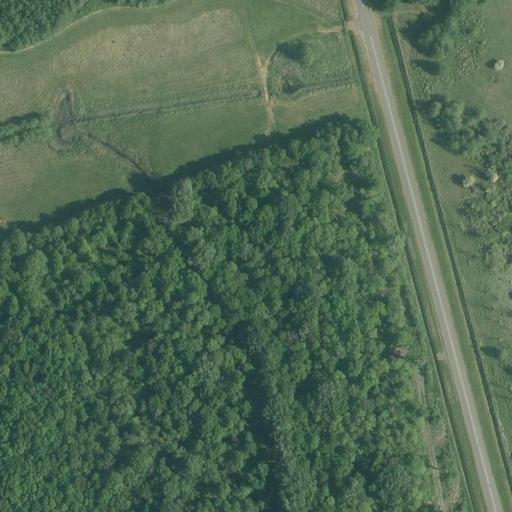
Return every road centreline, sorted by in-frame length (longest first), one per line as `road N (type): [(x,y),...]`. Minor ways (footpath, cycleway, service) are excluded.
road 1 (tertiary): [(492,511),(361,0)]
road 2 (unknown): [(343,511),(376,466),(373,412),(298,334),(260,311),(245,279),(253,250),(283,220),(291,178)]
